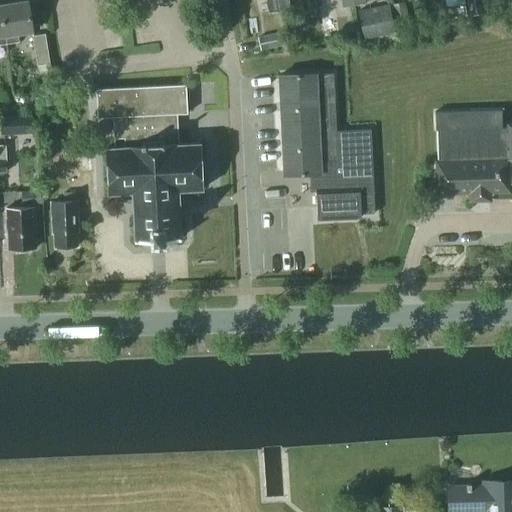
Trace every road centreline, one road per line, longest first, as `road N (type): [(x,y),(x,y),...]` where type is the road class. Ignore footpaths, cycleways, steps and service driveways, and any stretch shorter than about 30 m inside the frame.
road 1 (residential): [(247,321),(241,159),(222,0)]
road 2 (tertiary): [(247,321),(511,313)]
road 3 (tertiary): [(0,329),(247,321)]
road 4 (unknown): [(62,0),(85,65),(165,66),(231,54)]
